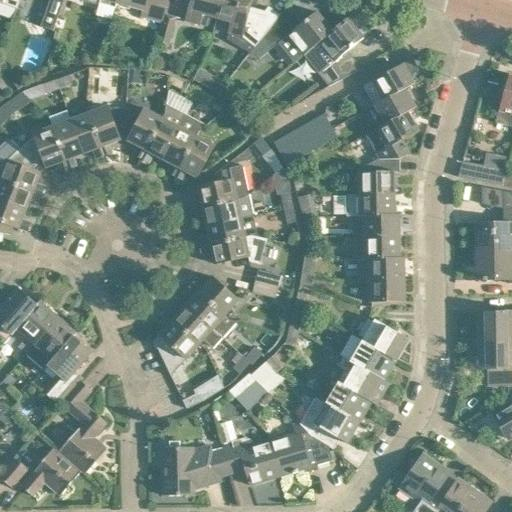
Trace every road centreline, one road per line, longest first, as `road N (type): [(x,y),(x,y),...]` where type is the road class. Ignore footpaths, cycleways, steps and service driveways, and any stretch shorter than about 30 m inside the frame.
road 1 (residential): [(483,10),(441,155),(438,348),(418,417)]
road 2 (residential): [(134,511),(137,419),(127,364),(101,300),(82,278)]
road 3 (residential): [(418,417),(366,487),(334,511)]
